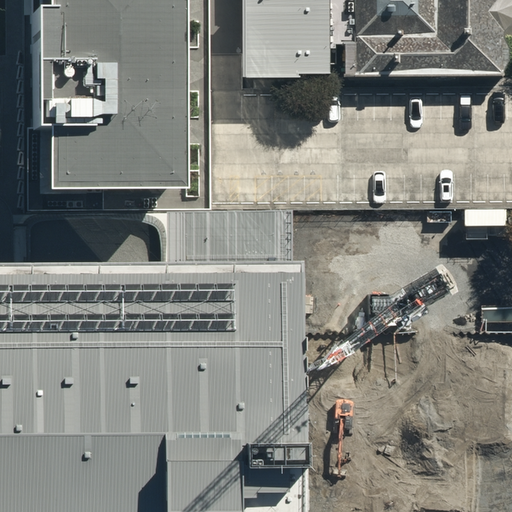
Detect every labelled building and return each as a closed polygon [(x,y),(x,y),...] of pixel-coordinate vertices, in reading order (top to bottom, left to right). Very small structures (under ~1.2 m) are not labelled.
[(24,0),(24,13),(25,105),(25,133),(26,211),(208,210),(207,93),(206,0),(24,0)] [(246,0),(247,86),(303,86),(303,81),(333,81),(333,52),(337,52),(337,47),(345,47),(357,47),(357,40),(356,0),(246,0)] [(345,47),(345,83),(505,82),(505,37),(511,29),(511,2),(509,0),(356,0),(357,40),(357,47),(345,47)] [(207,93),(208,210),(511,206),(511,91),(221,93),(207,93)] [(0,511),(287,511),(288,473),(287,450),(286,266),(286,215),(144,215),(39,216),(32,218),(27,221),(23,226),(22,229),(22,266),(0,266),(0,511)] [(511,511),(511,298),(300,300),(301,511),(511,511)]
